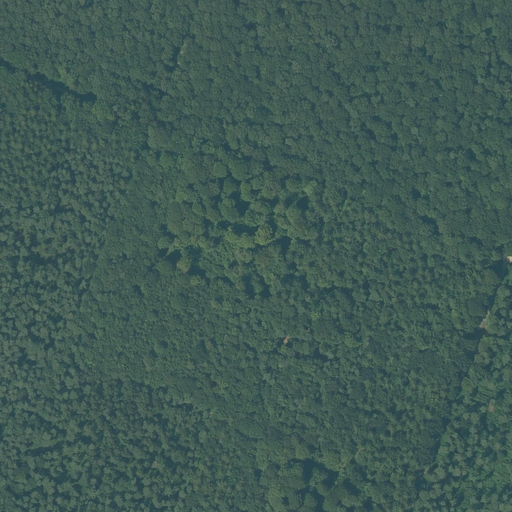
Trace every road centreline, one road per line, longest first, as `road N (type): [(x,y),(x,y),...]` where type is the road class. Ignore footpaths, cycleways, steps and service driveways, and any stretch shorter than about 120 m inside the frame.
road 1 (track): [(155,122),(95,254),(0,511)]
road 2 (track): [(510,256),(155,122)]
road 3 (track): [(510,256),(414,511)]
road 4 (track): [(155,122),(0,66)]
road 5 (track): [(204,0),(155,122)]
